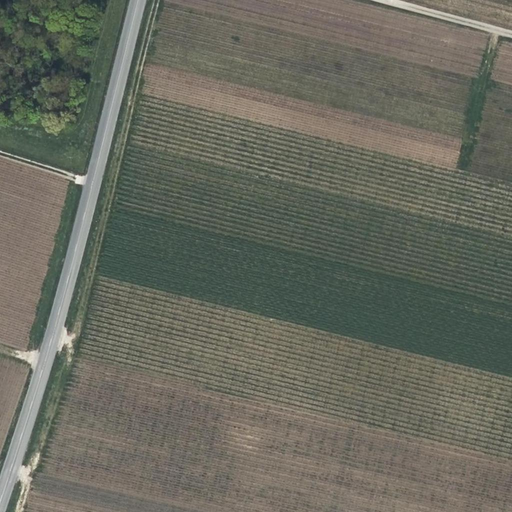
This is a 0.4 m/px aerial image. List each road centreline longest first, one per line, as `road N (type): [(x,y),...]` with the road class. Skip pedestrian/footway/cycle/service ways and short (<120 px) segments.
road 1 (tertiary): [(0,492),(93,185),(137,0)]
road 2 (track): [(379,0),(511,35)]
